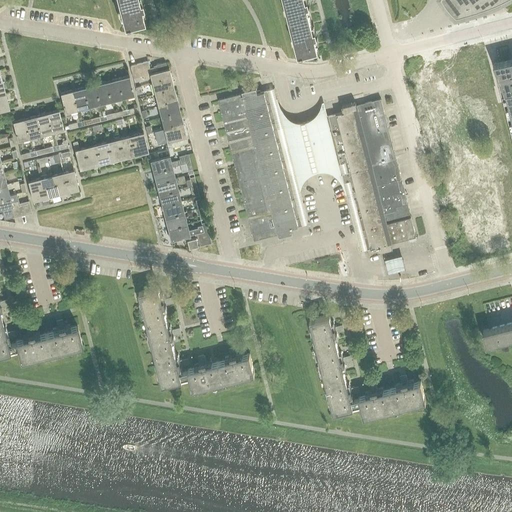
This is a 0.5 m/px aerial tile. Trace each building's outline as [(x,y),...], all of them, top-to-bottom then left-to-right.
[(129,25),(144,22),(143,21),(140,9),(143,9),(141,2),(139,3),(137,0),(117,0),(124,26),(123,26),(124,27),(126,26),(129,26),(129,25)] [(284,0),(290,24),(310,19),(307,6),(309,6),(307,0),(284,0)] [(446,0),(449,3),(451,6),(454,9),(457,11),(464,9),(471,8),(477,6),(483,4),(489,1),(492,0),(446,0)] [(303,53),(318,50),(318,49),(317,49),(314,37),(317,36),(315,30),(313,31),(310,19),(290,24),(298,54),(298,55),(300,54),(303,54),(303,53)] [(511,57),(510,58),(493,63),(502,85),(505,91),(505,92),(506,95),(508,101),(511,118),(511,57)] [(141,62),(144,75),(150,73),(149,68),(147,61),(141,62)] [(139,76),(143,75),(144,75),(141,62),(136,64),(139,76)] [(144,75),(143,75),(144,79),(151,77),(153,82),(162,80),(161,78),(169,76),(167,69),(168,68),(167,68),(165,62),(155,65),(156,66),(149,68),(150,73),(144,75)] [(130,65),(130,66),(133,78),(139,76),(136,64),(130,65)] [(134,95),(129,75),(128,75),(128,76),(118,79),(122,96),(133,94),(133,95),(134,95)] [(153,82),(153,83),(156,94),(165,92),(164,89),(172,87),(169,76),(161,78),(162,80),(153,82)] [(111,99),(122,96),(118,79),(106,82),(111,99)] [(95,85),(99,102),(100,107),(105,106),(104,101),(111,99),(106,82),(95,85)] [(99,102),(95,85),(83,88),(88,105),(99,102)] [(167,101),(175,99),(172,87),(164,89),(165,92),(156,94),(158,106),(168,103),(167,101)] [(348,104),(341,106),(343,112),(292,125),(274,130),(273,127),(270,117),(268,108),(263,90),(257,92),(256,87),(241,91),(242,93),(218,99),(218,102),(253,237),(254,240),(270,236),(278,234),(279,236),(286,234),(293,232),(292,227),(298,226),(296,216),(286,177),(304,172),(348,161),(352,175),(354,185),(359,204),(362,213),(364,223),(367,232),(369,242),(370,247),(371,248),(377,246),(378,251),(393,247),(391,242),(409,238),(409,239),(410,241),(416,239),(415,236),(416,236),(411,216),(383,109),(381,102),(380,98),(356,105),(355,102),(348,104)] [(77,108),(88,105),(83,88),(72,91),(77,108)] [(61,93),(60,93),(65,112),(66,116),(71,115),(70,110),(77,108),(72,91),(61,94),(61,93)] [(0,110),(9,108),(8,108),(4,93),(0,94),(0,110)] [(158,106),(159,106),(161,117),(171,114),(170,112),(178,110),(175,99),(167,101),(168,103),(158,106)] [(58,110),(47,113),(52,131),(62,128),(63,129),(58,110)] [(161,117),(164,128),(174,126),(173,123),(181,121),(178,110),(170,112),(171,114),(161,117)] [(41,134),(52,131),(47,113),(36,116),(41,134)] [(29,137),(40,134),(41,134),(36,116),(25,119),(29,137)] [(18,140),(29,137),(25,119),(13,122),(13,121),(12,121),(17,141),(18,140)] [(164,128),(164,129),(167,140),(166,141),(167,141),(186,136),(185,136),(181,121),(173,123),(174,126),(164,128)] [(142,133),(132,135),(131,136),(133,143),(130,144),(132,154),(147,150),(147,151),(148,151),(143,131),(142,131),(142,133)] [(109,160),(121,157),(118,147),(121,146),(119,139),(119,138),(119,135),(113,137),(114,140),(108,141),(110,149),(107,150),(109,160)] [(121,157),(132,154),(130,144),(133,143),(131,136),(119,138),(119,139),(121,146),(118,147),(121,157)] [(60,149),(68,147),(66,139),(62,140),(63,143),(58,145),(60,149)] [(80,168),(86,166),(84,156),(86,155),(84,147),(79,149),(77,141),(72,142),(79,169),(80,168)] [(108,141),(98,144),(96,144),(98,152),(95,153),(98,163),(109,160),(107,150),(110,149),(108,141)] [(96,144),(86,147),(84,147),(86,155),(84,156),(86,166),(98,163),(95,153),(98,152),(96,144)] [(61,153),(58,154),(60,162),(61,163),(65,162),(64,157),(70,156),(69,151),(61,153)] [(171,167),(168,156),(169,156),(169,155),(165,156),(159,158),(150,160),(150,161),(151,160),(154,172),(171,167)] [(180,159),(176,160),(178,165),(180,164),(185,163),(183,155),(179,156),(180,159)] [(174,178),(171,167),(154,172),(157,183),(174,178)] [(73,170),(63,173),(65,180),(68,179),(70,190),(78,188),(78,189),(73,169),(73,170)] [(59,193),(70,190),(68,179),(65,180),(63,173),(52,175),(53,183),(56,182),(59,193)] [(48,195),(59,193),(56,182),(53,183),(52,175),(40,178),(42,186),(45,185),(48,195)] [(33,199),(48,195),(45,185),(42,186),(40,178),(29,181),(28,181),(33,200),(33,199)] [(160,194),(177,190),(174,178),(157,183),(160,194)] [(9,196),(6,184),(0,185),(0,200),(2,200),(1,198),(9,196)] [(180,201),(177,190),(160,194),(162,206),(180,201)] [(13,217),(10,205),(17,204),(19,203),(18,199),(10,201),(9,196),(1,198),(2,200),(0,200),(0,208),(2,208),(5,219),(4,219),(5,219),(13,217)] [(22,202),(26,214),(32,213),(31,210),(29,201),(22,202)] [(183,212),(180,201),(162,206),(165,217),(183,212)] [(26,214),(22,202),(19,203),(17,204),(20,216),(26,214)] [(13,217),(14,217),(20,216),(17,204),(10,205),(13,217)] [(186,224),(183,212),(165,217),(168,228),(186,224)] [(197,227),(187,230),(186,224),(168,228),(171,239),(170,239),(170,240),(182,237),(189,235),(203,231),(201,225),(197,226),(197,227)] [(209,237),(208,232),(208,231),(203,232),(196,234),(198,240),(209,237)] [(211,243),(211,242),(209,237),(198,240),(199,246),(211,243)] [(188,248),(196,246),(197,246),(195,239),(186,241),(188,248)] [(385,259),(385,261),(388,270),(388,272),(405,268),(404,266),(402,257),(401,254),(385,259)] [(167,317),(165,310),(167,310),(166,304),(171,303),(170,298),(167,299),(165,298),(164,298),(163,293),(161,293),(159,287),(159,286),(144,290),(144,289),(141,290),(139,291),(139,292),(147,322),(167,317)] [(338,345),(336,338),(338,338),(337,332),(342,331),(341,326),(338,327),(336,326),(335,326),(334,321),(331,321),(330,315),(330,314),(315,318),(315,317),(311,318),(312,319),(310,319),(310,320),(318,350),(338,345)] [(174,348),(173,341),(175,340),(173,335),(179,334),(178,329),(175,330),(173,329),(172,329),(170,323),(168,324),(167,317),(147,322),(155,353),(174,348)] [(0,320),(0,352),(10,351),(9,350),(16,348),(15,342),(10,344),(8,338),(14,336),(13,332),(10,333),(8,331),(7,332),(5,326),(3,327),(2,320),(0,320)] [(51,352),(81,344),(81,345),(82,345),(81,342),(82,342),(81,340),(77,325),(76,325),(70,327),(69,325),(64,326),(62,320),(58,321),(59,324),(57,326),(58,327),(52,329),(52,331),(46,332),(51,352)] [(511,322),(483,330),(483,331),(484,333),(486,344),(487,344),(511,337),(511,322)] [(46,332),(38,334),(38,332),(33,334),(31,328),(27,329),(28,332),(27,333),(27,335),(22,336),(22,338),(15,340),(14,340),(15,342),(16,348),(18,355),(19,358),(19,360),(20,360),(51,352),(46,332)] [(346,376),(344,369),(346,368),(344,363),(350,361),(349,357),(346,358),(344,356),(343,357),(341,351),(339,352),(338,345),(318,350),(326,381),(346,376)] [(155,353),(162,383),(162,384),(164,383),(167,383),(182,379),(182,378),(189,376),(188,370),(182,372),(181,366),(186,364),(185,360),(183,361),(181,360),(179,360),(178,354),(176,355),(174,348),(155,353)] [(223,380),(253,372),(254,372),(254,370),(253,367),(249,352),(248,353),(249,353),(242,354),(242,352),(236,354),(235,348),(231,349),(231,352),(230,354),(231,355),(224,357),(225,359),(218,361),(223,380)] [(218,361),(211,362),(211,360),(205,362),(204,356),(200,357),(200,360),(199,361),(200,363),(194,364),(195,367),(188,368),(187,368),(188,370),(189,376),(191,383),(191,386),(192,386),(192,388),(193,388),(223,380),(218,361)] [(326,381),(334,411),(333,411),(333,412),(336,411),(338,411),(354,407),(353,406),(361,404),(359,398),(354,399),(352,393),(358,392),(357,388),(354,388),(352,387),(351,388),(349,382),(347,383),(346,376),(326,381)] [(395,407),(425,399),(425,400),(426,400),(425,398),(426,398),(425,395),(421,380),(420,380),(420,381),(414,382),(414,380),(408,381),(406,376),(402,377),(402,379),(402,381),(402,383),(397,384),(397,386),(390,388),(395,407)] [(390,388),(384,390),(383,388),(377,389),(376,383),(371,385),(372,387),(371,389),(371,391),(366,392),(366,394),(360,396),(359,396),(359,398),(361,404),(363,411),(362,411),(363,414),(364,416),(365,415),(395,407),(390,388)]
